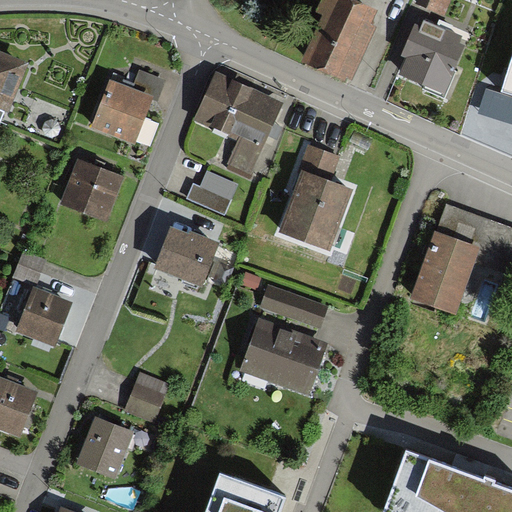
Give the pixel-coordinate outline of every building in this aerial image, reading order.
[(326,0),(301,64),(346,81),(372,15),(333,0),(326,0)] [(419,0),(417,6),(440,15),(445,0),(419,0)] [(402,75),(444,90),(460,45),(418,30),(402,75)] [(511,57),(501,92),(511,95),(511,57)] [(0,58),(0,121),(22,67),(0,58)] [(164,84),(138,74),(134,85),(159,95),(164,84)] [(278,101),(218,77),(200,123),(241,139),(230,166),(248,173),(278,101)] [(108,85),(92,127),(132,142),(149,100),(108,85)] [(279,229),(326,246),(346,192),(325,184),(334,160),(309,151),(279,229)] [(124,182),(79,165),(64,202),(109,220),(124,182)] [(222,215),(234,186),(206,175),(194,204),(222,215)] [(444,238),(435,235),(413,298),(455,313),(472,264),(511,278),(511,232),(454,211),(444,238)] [(156,271),(196,285),(210,247),(170,232),(156,271)] [(268,289),(261,306),(314,326),(321,309),(268,289)] [(21,331),(51,342),(66,302),(35,291),(21,331)] [(245,372),(305,392),(321,346),(261,325),(245,372)] [(137,380),(126,411),(151,420),(162,389),(137,380)] [(32,392),(0,381),(0,382),(0,425),(18,432),(32,392)] [(129,434),(96,422),(80,466),(114,478),(129,434)] [(511,511),(511,488),(405,451),(383,511),(511,511)] [(277,511),(283,498),(218,475),(204,511),(277,511)]
